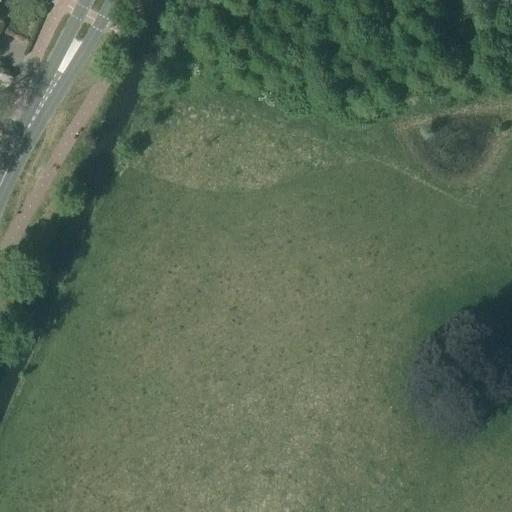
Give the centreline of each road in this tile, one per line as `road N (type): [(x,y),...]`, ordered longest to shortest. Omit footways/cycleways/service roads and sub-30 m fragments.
road 1 (secondary): [(0,197),(113,0)]
road 2 (secondary): [(85,0),(0,177)]
